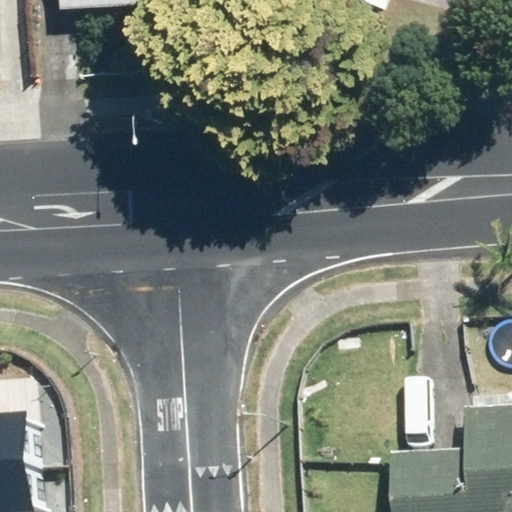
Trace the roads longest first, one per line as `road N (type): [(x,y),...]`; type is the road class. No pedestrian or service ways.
road 1 (tertiary): [(511,183),(184,200)]
road 2 (tertiary): [(200,511),(184,200)]
road 3 (tertiary): [(184,200),(0,209)]
